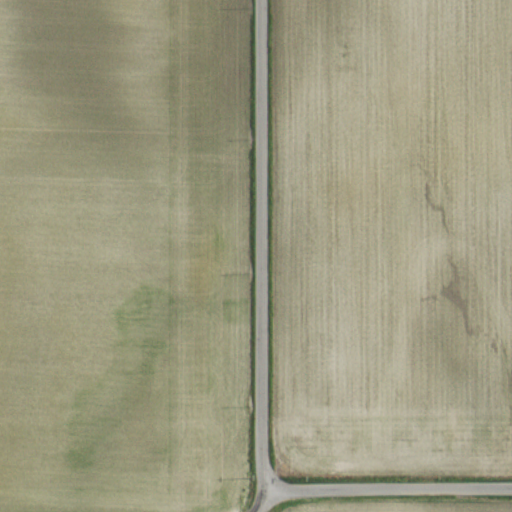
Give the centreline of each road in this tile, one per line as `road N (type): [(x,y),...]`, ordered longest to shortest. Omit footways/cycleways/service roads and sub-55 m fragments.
road 1 (residential): [(262,0),(261,455),(270,492)]
road 2 (tertiary): [(511,488),(270,492)]
